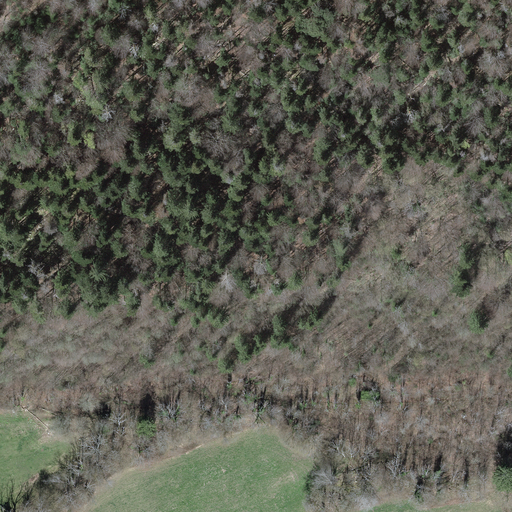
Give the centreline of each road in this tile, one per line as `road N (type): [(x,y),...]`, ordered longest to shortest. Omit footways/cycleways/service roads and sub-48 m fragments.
road 1 (track): [(0,419),(128,414),(199,393),(377,403),(511,384)]
road 2 (track): [(0,358),(134,303),(373,271)]
